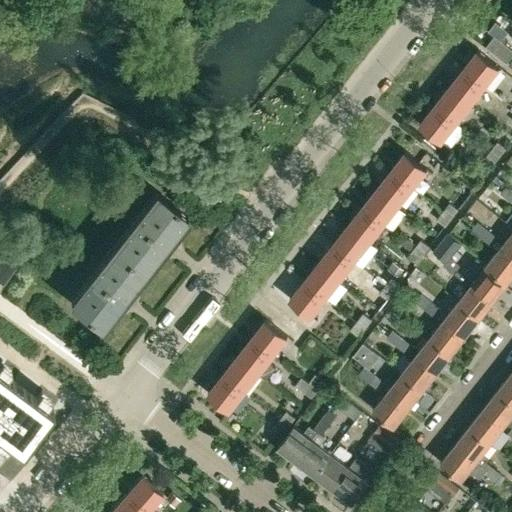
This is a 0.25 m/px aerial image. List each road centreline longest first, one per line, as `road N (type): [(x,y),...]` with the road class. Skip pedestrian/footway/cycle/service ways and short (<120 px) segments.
road 1 (residential): [(123,397),(434,0)]
road 2 (residential): [(377,511),(511,337)]
road 3 (residential): [(281,511),(123,397)]
road 4 (residential): [(123,397),(0,306)]
road 5 (residential): [(23,511),(123,397)]
